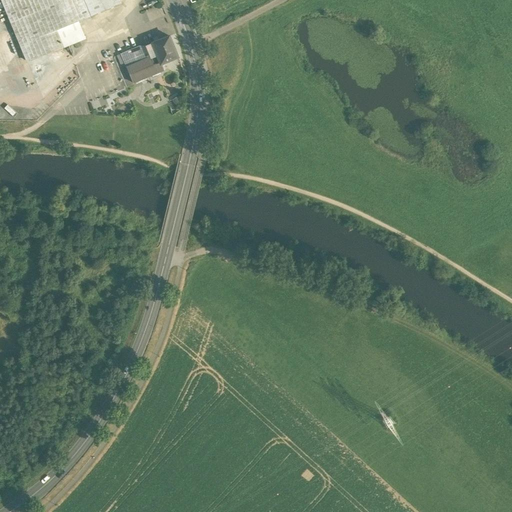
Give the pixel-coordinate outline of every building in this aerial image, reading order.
[(2,0),(29,61),(86,37),(79,21),(122,3),(120,0),(2,0)] [(169,36),(152,43),(156,54),(160,64),(161,64),(178,57),(169,36)] [(156,54),(152,43),(145,45),(148,53),(145,54),(147,58),(156,54)] [(137,63),(131,49),(121,53),(123,58),(127,67),(137,63)] [(137,63),(127,67),(131,77),(133,83),(164,70),(161,64),(160,64),(156,54),(147,58),(137,63)] [(123,58),(115,61),(123,80),(131,77),(127,67),(123,58)]
